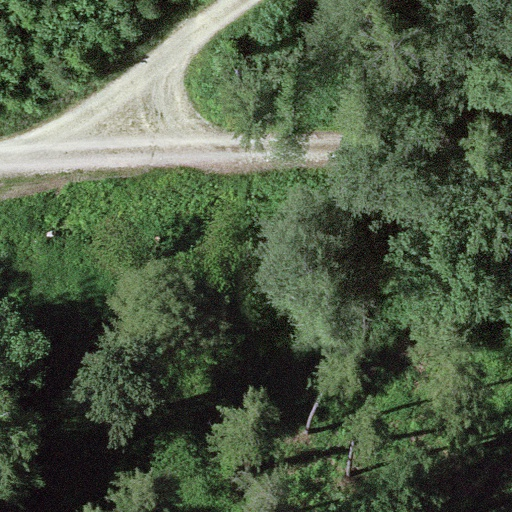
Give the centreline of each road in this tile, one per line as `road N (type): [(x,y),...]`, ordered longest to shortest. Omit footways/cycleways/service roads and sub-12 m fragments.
road 1 (track): [(511,156),(232,146),(38,152)]
road 2 (track): [(0,154),(38,152),(231,0)]
